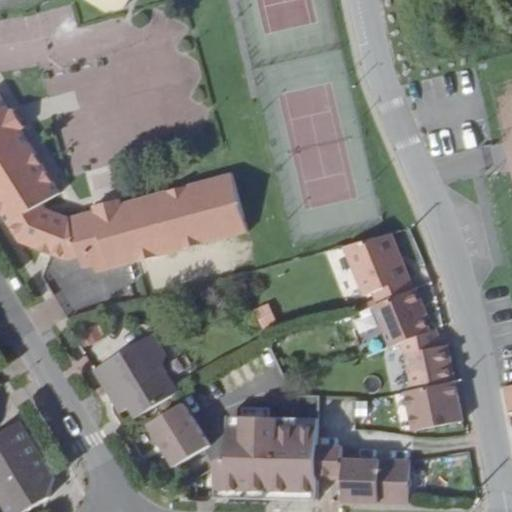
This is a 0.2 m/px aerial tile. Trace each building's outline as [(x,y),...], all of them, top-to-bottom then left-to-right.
[(126,0),(90,0),(110,14),(125,10),(130,3),(126,0)] [(3,96),(0,97),(0,204),(24,243),(72,261),(83,258),(86,269),(97,267),(99,274),(250,235),(235,177),(125,206),(123,200),(97,207),(98,212),(73,219),(51,210),(48,205),(65,195),(25,131),(30,128),(19,110),(14,113),(3,96)] [(406,281),(389,238),(345,249),(364,298),(369,296),(406,281)] [(411,294),(406,281),(369,296),(374,308),(410,294),(411,294)] [(418,314),(410,294),(374,308),(370,310),(374,321),(351,330),(363,361),(387,352),(388,354),(393,352),(419,341),(424,339),(419,325),(415,315),(418,314)] [(261,329),(276,322),(268,303),(253,309),(261,329)] [(419,341),(393,352),(404,401),(445,392),(437,355),(431,356),(427,338),(424,339),(419,341)] [(157,345),(106,377),(124,404),(132,420),(144,413),(150,424),(191,397),(157,345)] [(253,436),(275,422),(243,371),(221,385),(253,436)] [(445,392),(404,401),(400,402),(408,438),(458,427),(450,391),(445,392)] [(511,399),(501,402),(508,428),(511,426),(511,399)] [(187,473),(221,452),(194,411),(161,432),(187,473)] [(54,480),(19,424),(0,434),(0,497),(8,511),(25,511),(49,497),(54,480)] [(221,484),(220,508),(322,511),(323,488),(325,455),(325,446),(248,443),(247,450),(236,450),(235,485),(221,484)] [(348,456),(325,455),(323,488),(351,489),(349,511),(416,511),(417,472),(347,469),(348,456)]
